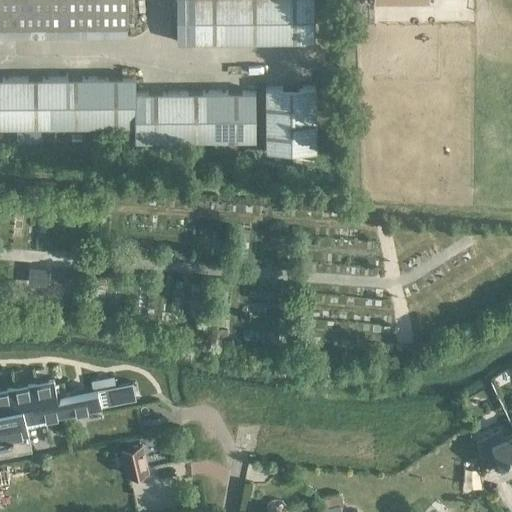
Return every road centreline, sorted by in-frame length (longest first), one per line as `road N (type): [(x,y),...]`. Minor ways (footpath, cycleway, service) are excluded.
road 1 (unclassified): [(161,48),(184,65),(318,64)]
road 2 (unclassified): [(0,47),(161,48)]
